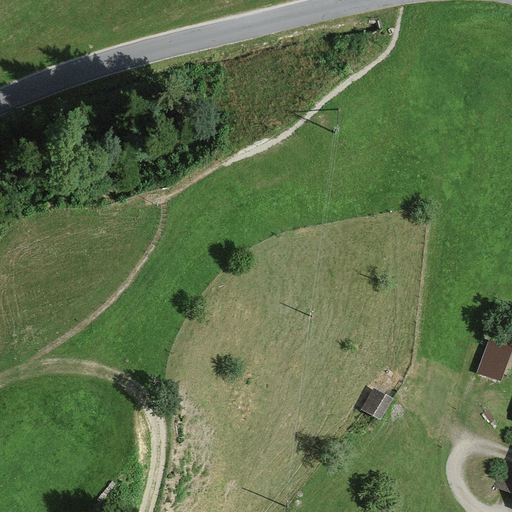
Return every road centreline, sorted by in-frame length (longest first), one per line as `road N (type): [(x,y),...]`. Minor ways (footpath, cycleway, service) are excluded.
road 1 (unclassified): [(365,0),(162,46),(0,104)]
road 2 (track): [(20,373),(89,369),(144,394),(157,412),(161,455),(146,511)]
